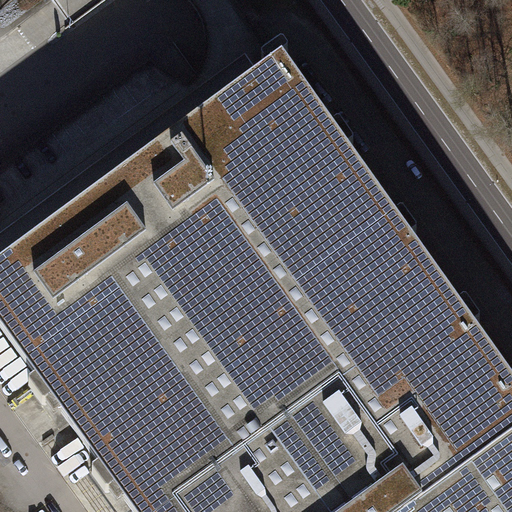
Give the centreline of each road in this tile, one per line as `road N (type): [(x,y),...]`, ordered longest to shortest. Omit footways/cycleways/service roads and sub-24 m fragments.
road 1 (residential): [(0,243),(195,102),(227,64),(225,25),(212,0)]
road 2 (secondary): [(341,0),(511,235)]
road 3 (unknown): [(0,388),(86,511)]
